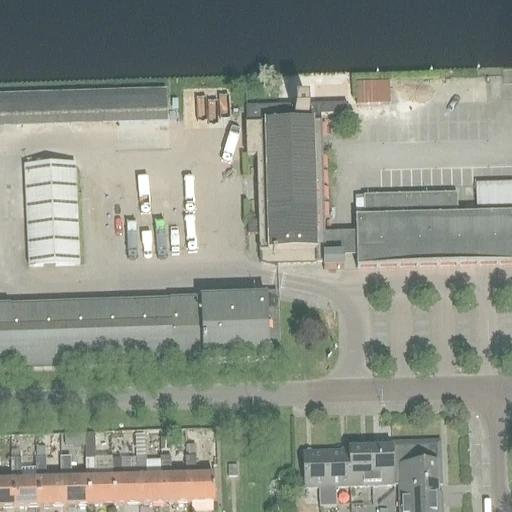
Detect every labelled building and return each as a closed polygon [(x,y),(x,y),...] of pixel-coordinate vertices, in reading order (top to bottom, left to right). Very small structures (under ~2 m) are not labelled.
[(379,106),(378,81),(367,82),(368,106),(379,106)] [(356,106),(368,106),(367,82),(356,82),(356,106)] [(0,127),(118,124),(167,123),(166,92),(0,96),(0,127)] [(257,158),(258,224),(248,224),(248,237),(259,236),(259,265),(274,269),(274,270),(276,270),(276,267),(324,266),(324,259),(342,259),(342,249),(356,248),(356,270),(511,266),(511,214),(457,216),(457,195),(363,198),(364,218),(355,218),(355,235),(323,235),(320,116),(345,115),(344,106),(307,107),(307,106),(294,106),(294,108),(245,109),(246,158),(257,158)] [(79,266),(75,168),(75,166),(24,169),(28,268),(79,266)] [(487,187),(488,209),(500,208),(499,186),(487,187)] [(499,186),(500,208),(511,208),(510,186),(499,186)] [(487,187),(476,187),(477,209),(488,209),(487,187)] [(279,363),(277,293),(233,295),(233,299),(202,301),(205,366),(279,363)] [(138,303),(140,352),(108,353),(109,369),(205,366),(202,301),(138,303)] [(42,331),(42,347),(10,348),(11,373),(109,369),(108,353),(140,352),(138,303),(41,306),(42,331)] [(9,307),(10,332),(42,331),(41,306),(9,307)] [(42,347),(42,331),(10,332),(9,307),(0,307),(0,373),(11,373),(10,348),(42,347)] [(94,438),(84,438),(85,462),(95,462),(94,438)] [(145,479),(145,460),(144,440),(135,440),(135,460),(136,480),(138,480),(138,507),(163,506),(163,479),(160,479),(145,479)] [(160,440),(160,453),(169,453),(169,440),(160,440)] [(399,511),(442,511),(441,496),(437,496),(437,488),(441,488),(440,443),(378,446),(378,450),(347,451),(348,454),(349,489),(398,488),(399,511)] [(195,447),(187,447),(187,459),(195,459),(196,459),(195,447)] [(10,452),(10,461),(20,461),(20,452),(10,452)] [(327,508),(325,454),(302,455),(303,491),(318,490),(319,508),(327,508)] [(349,489),(348,454),(325,454),(327,508),(336,507),(335,490),(349,489)] [(163,506),(189,505),(188,478),(185,478),(170,478),(170,459),(160,460),(160,479),(163,479),(163,506)] [(185,459),(185,478),(188,478),(189,505),(214,505),(214,501),(213,477),(195,478),(195,459),(185,459)] [(35,460),(36,482),(38,482),(39,509),(64,509),(63,482),(60,482),(45,482),(45,460),(35,460)] [(64,509),(89,508),(88,481),(86,481),(70,481),(70,460),(60,460),(60,482),(63,482),(64,509)] [(13,510),(39,509),(38,482),(36,482),(20,483),(20,461),(10,461),(11,483),(13,483),(13,510)] [(138,507),(138,480),(136,480),(121,480),(120,461),(110,461),(111,480),(113,480),(114,507),(138,507)] [(85,462),(86,481),(88,481),(89,508),(114,507),(113,480),(111,480),(95,481),(95,462),(85,462)] [(0,510),(13,510),(13,483),(11,483),(0,483),(0,510)]
